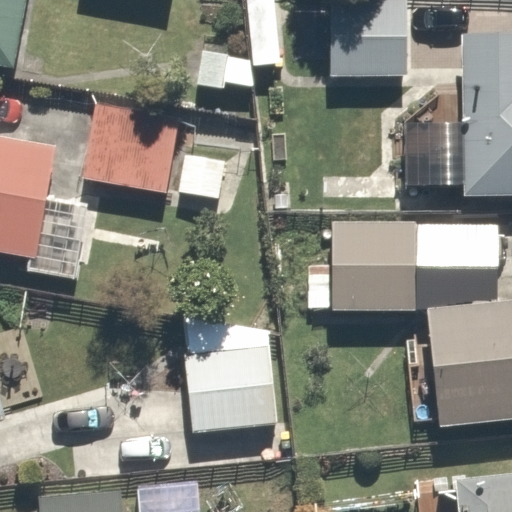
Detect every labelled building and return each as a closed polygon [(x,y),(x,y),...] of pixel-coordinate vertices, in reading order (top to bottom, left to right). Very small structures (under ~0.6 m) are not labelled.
[(0,0),(0,69),(13,71),(26,0),(0,0)] [(404,0),(366,0),(330,2),(334,73),(408,68),(404,0)] [(511,37),(460,38),(463,204),(511,203),(511,37)] [(182,108),(94,97),(84,175),(172,186),(182,108)] [(0,251),(35,258),(55,153),(0,141),(0,251)] [(237,158),(184,149),(176,191),(229,200),(237,158)] [(419,223),(327,220),(325,307),(416,309),(419,223)] [(511,298),(425,306),(434,421),(511,414),(511,298)] [(272,315),(184,325),(195,427),(283,417),(272,315)] [(511,511),(511,472),(452,479),(455,511),(511,511)] [(119,511),(116,487),(35,498),(36,511),(119,511)]
